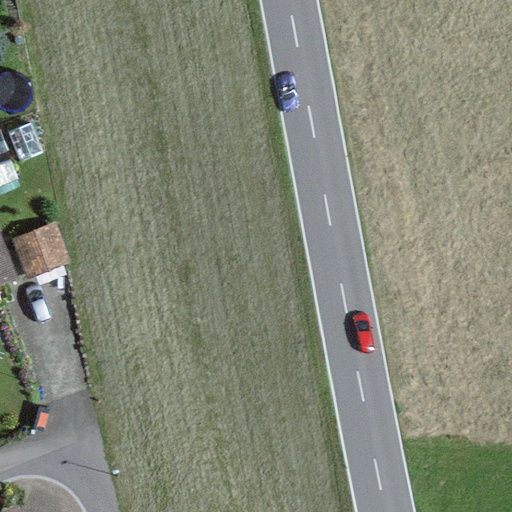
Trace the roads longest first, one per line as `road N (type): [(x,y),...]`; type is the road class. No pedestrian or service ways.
road 1 (secondary): [(383,511),(291,0)]
road 2 (residential): [(97,511),(75,443),(0,472)]
